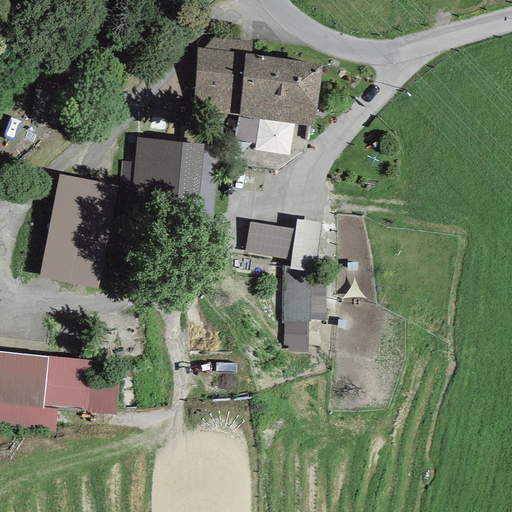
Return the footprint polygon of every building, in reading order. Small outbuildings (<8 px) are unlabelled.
[(320,64),(197,50),(189,113),(313,127),(320,64)] [(87,90),(36,81),(28,121),(80,130),(87,90)] [(199,144),(136,137),(133,157),(120,156),(117,186),(114,215),(191,223),(199,144)] [(117,186),(58,174),(37,276),(96,288),(117,186)] [(316,257),(324,207),(300,203),(292,253),(316,257)] [(328,273),(284,275),(287,343),(310,342),(309,310),(330,309),(328,273)] [(0,430),(57,436),(59,412),(116,417),(119,383),(90,381),(92,358),(0,349),(0,430)]
